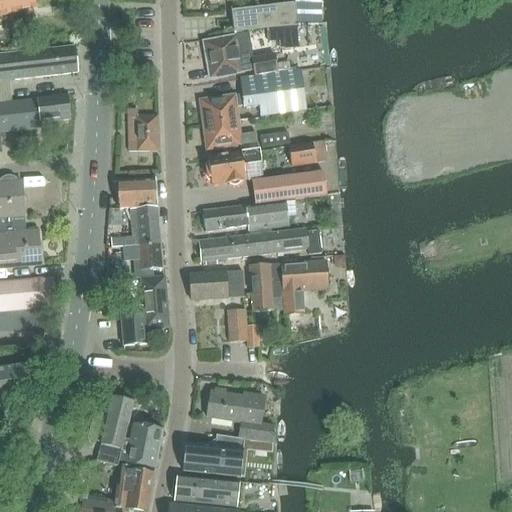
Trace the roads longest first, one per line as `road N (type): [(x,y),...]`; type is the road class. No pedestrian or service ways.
road 1 (residential): [(185,373),(171,0)]
road 2 (tertiary): [(74,321),(98,0)]
road 3 (tertiary): [(33,511),(67,364)]
road 4 (residential): [(158,511),(185,373)]
